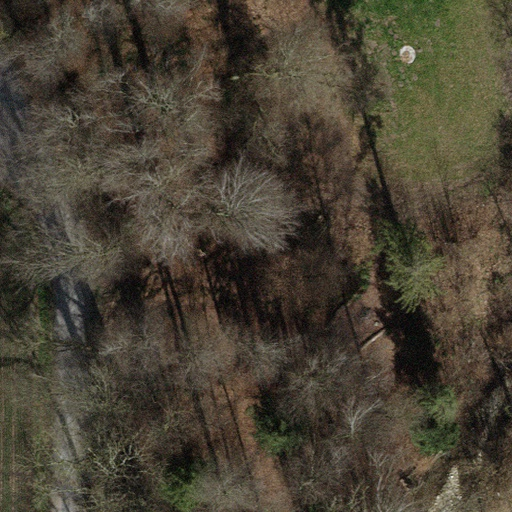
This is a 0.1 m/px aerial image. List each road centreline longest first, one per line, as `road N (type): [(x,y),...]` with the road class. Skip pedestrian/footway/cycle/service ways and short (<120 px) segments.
road 1 (track): [(54,173),(78,511)]
road 2 (track): [(54,173),(0,62)]
